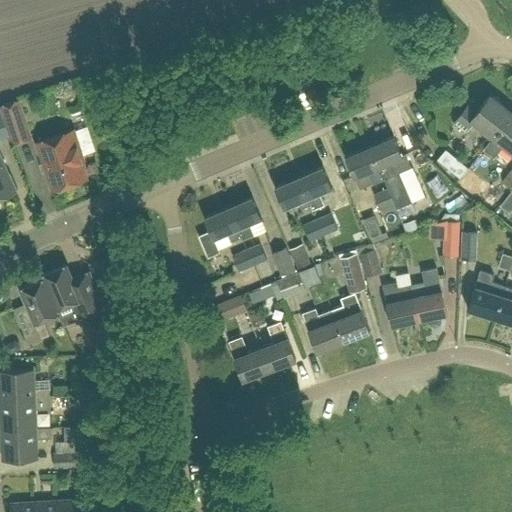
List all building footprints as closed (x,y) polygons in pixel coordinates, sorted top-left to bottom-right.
[(483,148),(511,111),(490,94),(478,110),(469,103),(455,122),(465,130),(473,121),(482,129),(480,132),(489,139),(483,148)] [(29,138),(17,100),(0,104),(0,109),(11,143),(29,138)] [(511,111),(483,148),(494,156),(503,145),(511,152),(511,111)] [(82,155),(73,129),(36,141),(52,189),(86,177),(79,156),(82,155)] [(393,136),(369,146),(383,177),(393,173),(410,165),(406,155),(402,156),(393,136)] [(371,182),(383,177),(369,146),(346,156),(355,177),(366,172),(371,182)] [(467,168),(445,149),(436,160),(459,178),(467,168)] [(0,197),(16,190),(0,154),(0,197)] [(323,166),(299,176),(311,204),(310,204),(312,209),(320,206),(315,194),(332,187),(323,166)] [(511,167),(501,182),(511,189),(511,187),(511,167)] [(311,204),(299,176),(274,186),(283,207),(297,201),(300,208),(310,204),(311,204)] [(386,188),(372,194),(379,210),(393,204),(386,188)] [(227,206),(240,236),(241,239),(252,234),(247,223),(261,217),(252,195),(227,206)] [(229,241),(240,236),(227,206),(203,216),(209,230),(198,235),(207,256),(219,251),(213,237),(225,232),(229,241)] [(322,234),(335,228),(329,213),(316,219),(322,234)] [(458,214),(444,213),(439,220),(428,223),(429,239),(442,238),(442,254),(457,255),(458,214)] [(381,232),(373,215),(362,219),(372,244),(387,238),(384,231),(381,232)] [(322,234),(316,219),(301,225),(307,239),(322,234)] [(477,231),(461,231),(460,258),(476,259),(477,231)] [(266,258),(259,243),(245,249),(251,264),(266,258)] [(310,262),(301,243),(289,249),(298,268),(310,262)] [(294,268),(285,246),(270,253),(280,274),(294,268)] [(382,271),(375,248),(358,253),(365,276),(382,271)] [(245,249),(230,255),(237,270),(251,264),(245,249)] [(365,287),(355,254),(338,259),(348,292),(365,287)] [(66,264),(42,274),(58,312),(59,312),(57,308),(72,302),(79,317),(104,306),(91,278),(75,285),(66,264)] [(412,285),(419,319),(446,313),(441,289),(440,290),(435,267),(421,270),(423,282),(412,285)] [(495,317),(505,285),(492,281),(494,274),(480,270),(467,308),(495,317)] [(304,290),(297,271),(276,280),(283,298),(304,290)] [(43,319),(58,312),(42,274),(41,274),(43,278),(20,288),(29,309),(16,315),(28,343),(49,334),(43,319)] [(419,319),(412,285),(397,288),(396,283),(383,286),(387,302),(386,302),(391,326),(419,319)] [(270,284),(259,288),(262,298),(274,294),(270,284)] [(511,287),(505,285),(495,317),(511,322),(511,287)] [(331,309),(343,341),(371,331),(362,308),(361,309),(355,293),(342,298),(344,304),(331,309)] [(245,311),(238,295),(213,305),(219,321),(245,311)] [(317,351),(343,341),(331,309),(318,314),(315,308),(303,312),(309,329),(308,329),(317,351)] [(274,342),(261,347),(269,369),(296,359),(288,337),(287,337),(281,321),(268,326),(274,342)] [(269,369),(261,347),(247,352),(241,336),(229,341),(235,357),(234,357),(242,379),(269,369)] [(0,388),(1,400),(50,398),(50,387),(35,388),(34,369),(0,370),(0,388)] [(59,414),(76,414),(77,397),(60,396),(59,414)] [(50,398),(1,400),(2,429),(51,427),(37,427),(36,409),(51,408),(50,398)] [(51,427),(2,429),(3,459),(38,457),(37,438),(52,437),(51,427)] [(76,467),(75,451),(52,452),(53,469),(76,467)] [(78,511),(78,498),(55,499),(56,511),(78,511)] [(33,501),(33,511),(56,511),(55,499),(33,501)] [(33,511),(33,501),(11,502),(11,511),(33,511)]
